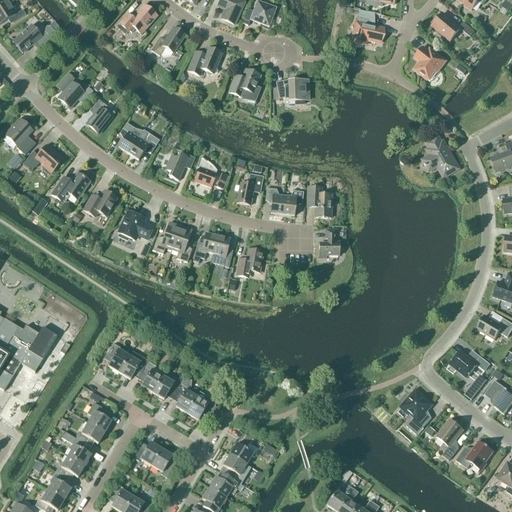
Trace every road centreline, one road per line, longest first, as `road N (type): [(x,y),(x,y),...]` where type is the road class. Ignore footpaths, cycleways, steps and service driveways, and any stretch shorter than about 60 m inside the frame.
road 1 (residential): [(511,444),(430,383),(428,364),(471,303),(484,261),(487,225),(468,156),(472,144),(511,123)]
road 2 (residential): [(294,247),(295,231),(239,222),(139,183),(24,90)]
road 3 (residential): [(274,54),(227,41),(162,0)]
road 4 (residential): [(107,0),(24,90)]
